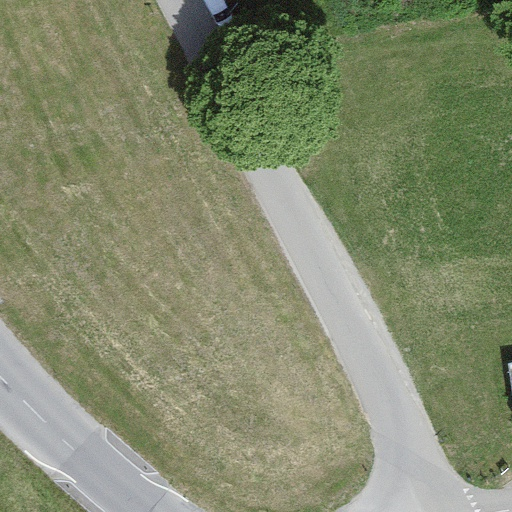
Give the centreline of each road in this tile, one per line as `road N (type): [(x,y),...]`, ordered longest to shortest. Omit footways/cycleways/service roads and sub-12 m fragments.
road 1 (unclassified): [(446,510),(181,0)]
road 2 (unclassified): [(0,378),(23,407),(150,511)]
